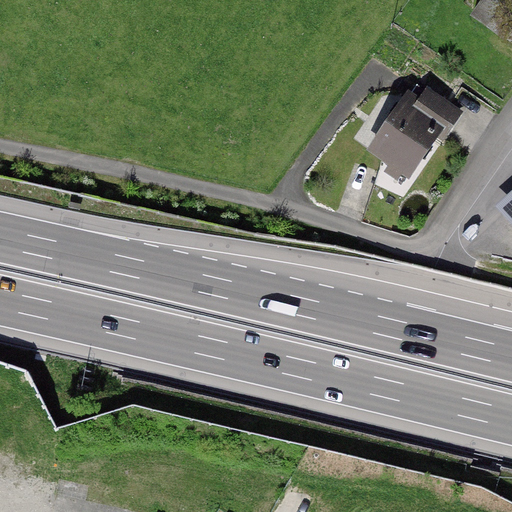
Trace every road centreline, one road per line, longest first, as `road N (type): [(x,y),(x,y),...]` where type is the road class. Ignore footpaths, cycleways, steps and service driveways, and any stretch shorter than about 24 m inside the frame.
road 1 (motorway): [(511,356),(0,237)]
road 2 (motorway): [(0,300),(511,419)]
road 3 (residential): [(422,251),(511,121)]
